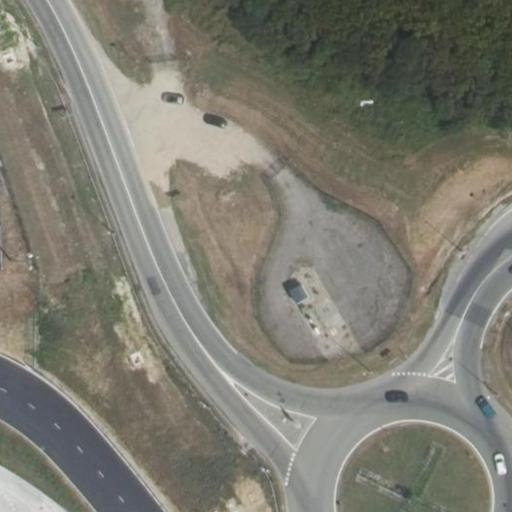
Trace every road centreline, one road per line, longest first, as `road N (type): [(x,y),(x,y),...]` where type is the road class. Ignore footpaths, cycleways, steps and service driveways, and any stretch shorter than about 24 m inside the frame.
road 1 (unclassified): [(511,220),(188,100),(74,45)]
road 2 (unclassified): [(74,45),(185,326)]
road 3 (unclassified): [(185,326),(210,375),(306,497)]
road 4 (unclassified): [(349,417),(294,407),(242,380),(185,326)]
road 5 (unclassified): [(511,256),(473,295),(436,398)]
